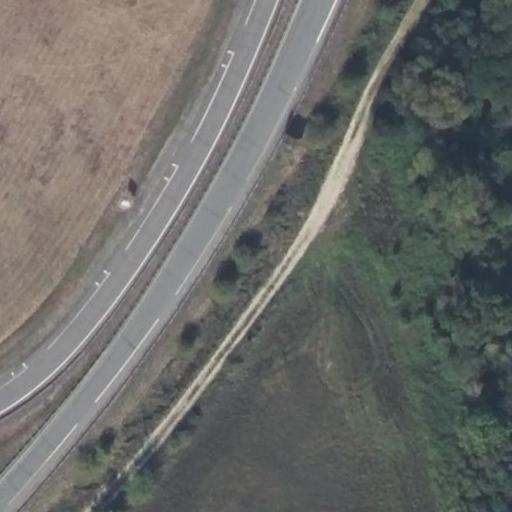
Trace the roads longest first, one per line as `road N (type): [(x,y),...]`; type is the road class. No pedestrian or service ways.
road 1 (track): [(435,0),(278,276),(98,511)]
road 2 (trunk): [(0,497),(149,313),(251,143),(317,0)]
road 3 (trunk): [(267,0),(209,129),(136,253),(79,332),(0,400)]
